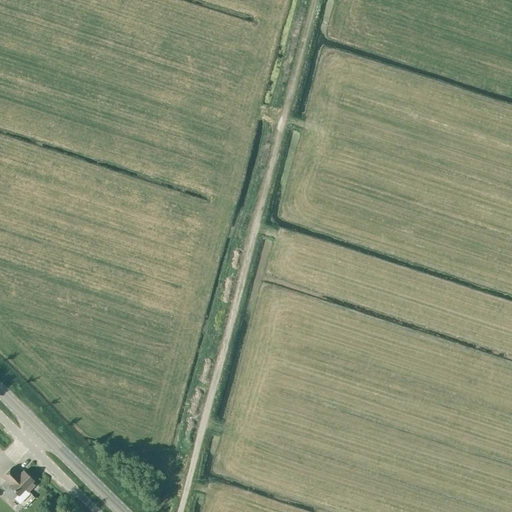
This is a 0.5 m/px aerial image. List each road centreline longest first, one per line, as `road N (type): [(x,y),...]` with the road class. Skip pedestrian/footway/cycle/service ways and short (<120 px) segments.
road 1 (track): [(179,511),(314,0)]
road 2 (primary): [(121,511),(0,391)]
road 3 (unclassified): [(0,416),(96,511)]
